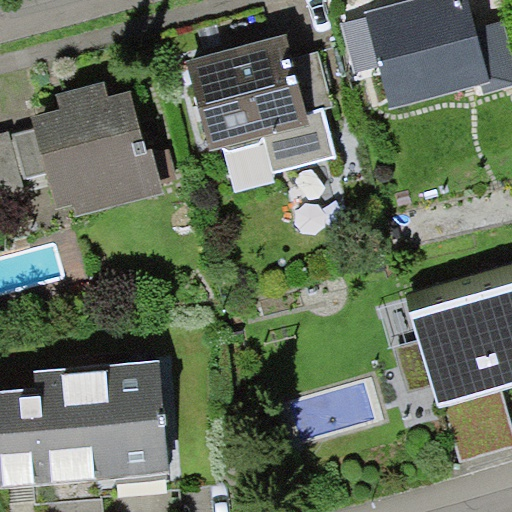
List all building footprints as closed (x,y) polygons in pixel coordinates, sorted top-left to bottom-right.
[(475,0),(449,0),(344,30),(357,72),(384,65),(397,111),(486,85),(493,97),(511,91),(511,23),(484,30),(475,0)] [(301,39),(196,67),(219,152),(231,149),(244,197),(280,188),(277,180),(348,161),(334,108),(321,112),(301,39)] [(0,198),(25,192),(21,177),(54,168),(63,200),(79,195),(84,214),(169,191),(141,89),(119,95),(115,79),(59,94),(63,108),(35,116),(37,122),(0,132),(0,198)] [(511,283),(422,305),(432,345),(401,353),(409,388),(435,382),(441,408),(511,390),(511,283)] [(173,362),(0,374),(0,492),(181,480),(173,362)]
